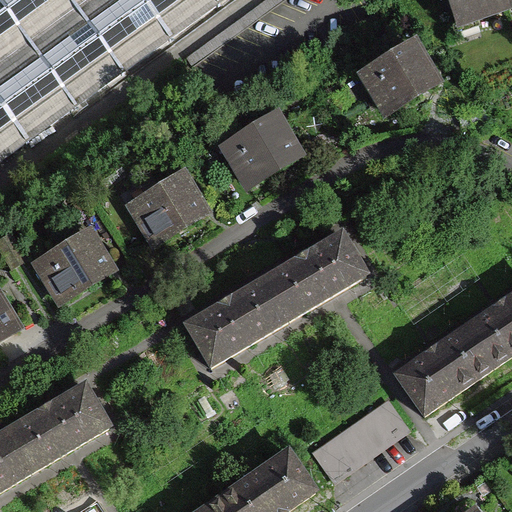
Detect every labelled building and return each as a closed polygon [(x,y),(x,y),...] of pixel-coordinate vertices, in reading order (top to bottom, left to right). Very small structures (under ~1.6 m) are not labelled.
[(0,0),(0,99),(30,142),(230,0),(0,0)] [(511,0),(443,0),(458,40),(511,19),(511,0)] [(416,50),(356,86),(383,130),(443,93),(416,50)] [(0,163),(30,142),(0,99),(0,163)] [(275,121),(217,159),(244,200),(302,163),(275,121)] [(180,180),(124,216),(151,258),(207,222),(180,180)] [(88,234),(45,258),(68,302),(112,278),(88,234)] [(372,291),(343,243),(184,338),(213,386),(372,291)] [(9,281),(0,286),(0,345),(36,323),(9,281)] [(511,304),(394,386),(425,429),(511,368),(511,304)] [(0,438),(0,497),(125,425),(100,381),(0,438)] [(388,402),(318,452),(340,483),(410,433),(388,402)] [(301,449),(207,511),(295,511),(329,490),(301,449)]
